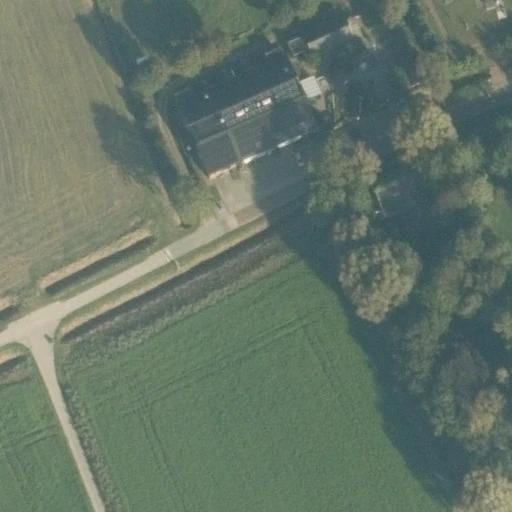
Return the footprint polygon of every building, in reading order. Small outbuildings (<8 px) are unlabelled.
[(332,45),(325,31),(323,27),(302,37),(303,41),(310,55),(332,45)] [(306,55),(300,42),(287,48),(293,61),(306,55)] [(191,45),(181,49),(185,58),(195,53),(191,45)] [(208,181),(263,157),(318,132),(285,61),(176,110),(208,181)] [(188,94),(174,101),(177,108),(191,102),(188,94)] [(420,192),(410,170),(369,188),(384,221),(400,215),(410,239),(435,228),(420,192)] [(474,265),(459,232),(439,241),(453,274),(474,265)]
